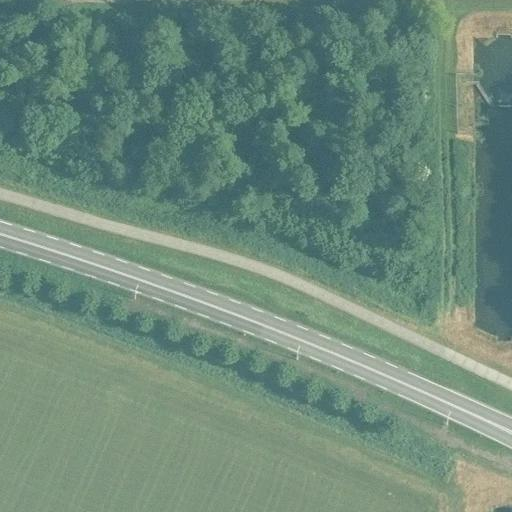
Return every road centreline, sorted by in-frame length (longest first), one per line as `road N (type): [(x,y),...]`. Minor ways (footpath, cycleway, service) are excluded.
road 1 (primary): [(0,237),(368,370)]
road 2 (primary): [(511,437),(368,370)]
